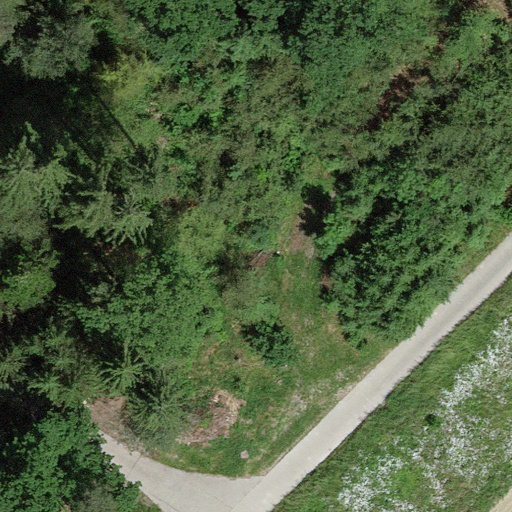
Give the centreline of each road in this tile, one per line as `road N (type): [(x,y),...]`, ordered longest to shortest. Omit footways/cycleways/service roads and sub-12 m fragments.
road 1 (track): [(511,241),(251,511)]
road 2 (track): [(0,386),(215,511)]
